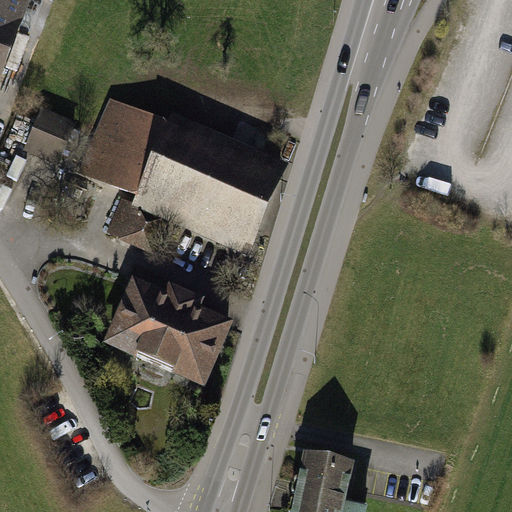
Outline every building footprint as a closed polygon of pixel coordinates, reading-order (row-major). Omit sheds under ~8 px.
[(0,0),(0,71),(25,0),(0,0)] [(166,131),(109,106),(77,177),(119,196),(161,214),(250,253),(287,170),(172,119),(166,131)] [(71,129),(38,115),(22,154),(55,167),(71,129)] [(119,196),(103,237),(145,254),(161,214),(119,196)] [(165,301),(131,287),(105,348),(202,390),(228,329),(197,316),(201,306),(168,292),(165,301)] [(348,464),(302,455),(290,511),(362,511),(340,508),(348,464)]
